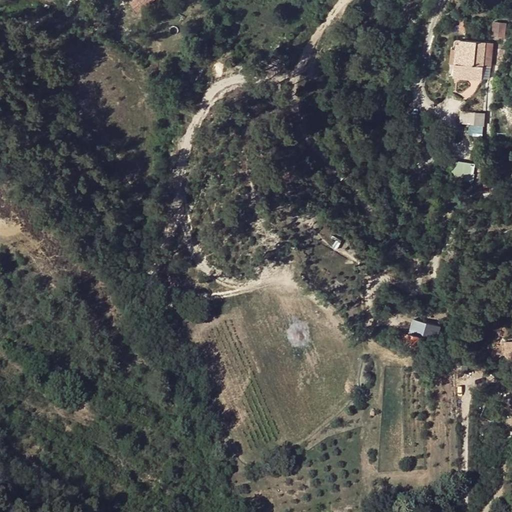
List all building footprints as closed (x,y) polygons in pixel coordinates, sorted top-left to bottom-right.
[(138,12),(152,0),(134,0),(130,3),(138,12)] [(502,36),(504,20),(493,20),(492,35),(502,36)] [(458,47),(456,63),(455,77),(483,80),(485,61),(492,61),(493,43),(463,39),(462,43),(458,42),(458,47)] [(460,108),(459,120),(471,121),(472,109),(460,108)] [(474,123),(484,124),(485,111),(475,110),(474,123)] [(485,132),(485,124),(469,124),(469,132),(485,132)] [(425,146),(418,151),(430,166),(437,161),(425,146)] [(415,166),(416,165),(423,172),(430,166),(418,151),(409,159),(415,166)] [(474,179),(475,161),(454,160),(453,178),(474,179)] [(413,318),(411,328),(429,333),(432,323),(413,318)] [(423,336),(409,332),(407,343),(419,347),(423,336)]
